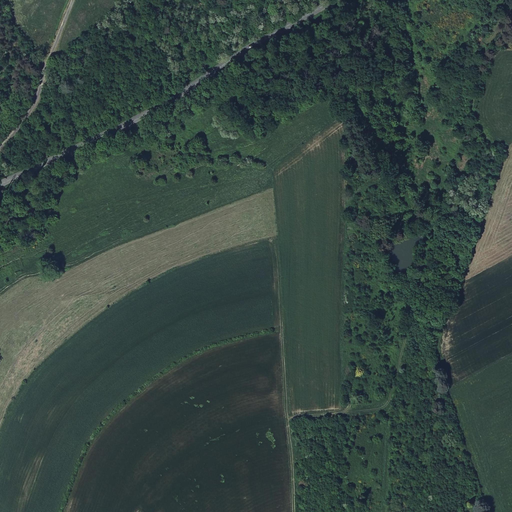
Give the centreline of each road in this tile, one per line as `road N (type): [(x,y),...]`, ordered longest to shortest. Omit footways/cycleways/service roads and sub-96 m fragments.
road 1 (secondary): [(333,0),(132,121),(0,184)]
road 2 (track): [(270,174),(291,511)]
